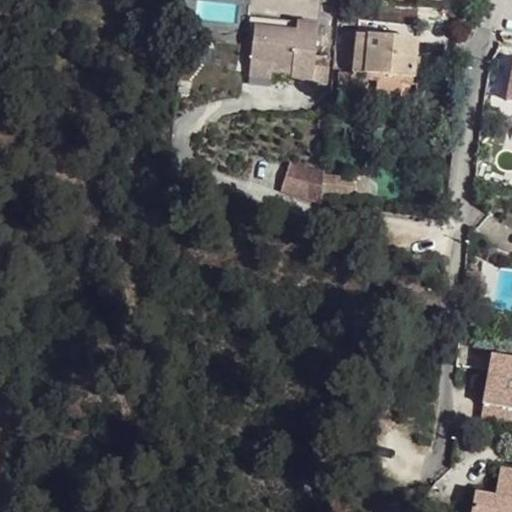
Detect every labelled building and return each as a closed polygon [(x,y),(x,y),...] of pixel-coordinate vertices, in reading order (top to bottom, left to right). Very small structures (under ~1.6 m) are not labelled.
[(248,28),(254,28),(295,32),(296,24),(249,18),(248,28)] [(254,28),(250,63),(274,65),(272,73),(291,74),(290,82),(301,83),(312,84),(318,26),(296,24),(295,32),(254,28)] [(357,36),(353,74),(377,76),(410,79),(413,80),(415,61),(416,42),(357,36)] [(250,63),(248,78),(272,81),(272,73),(274,65),(250,63)] [(336,93),(349,95),(350,75),(338,74),(336,93)] [(410,79),(377,76),(375,97),(400,100),(401,86),(409,87),(410,79)] [(323,177),(322,195),(352,197),(353,181),(323,177)] [(321,201),(351,205),(352,197),(322,195),(321,201)] [(470,273),(468,296),(479,297),(481,273),(470,273)] [(475,494),(471,511),(511,511),(511,471),(500,470),(495,498),(475,494)]
